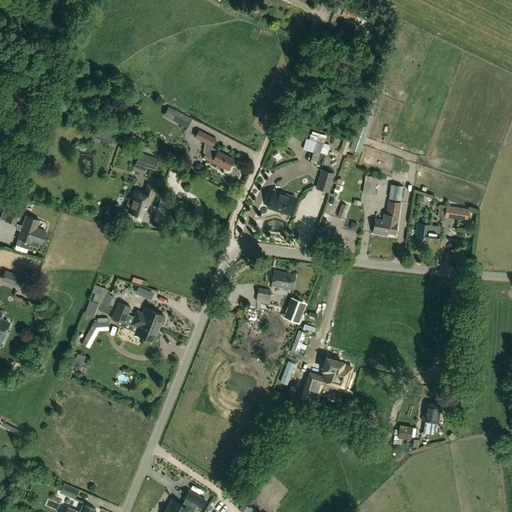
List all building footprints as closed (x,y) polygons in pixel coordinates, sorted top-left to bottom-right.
[(345,8),(341,15),(354,21),(358,14),(345,8)] [(342,54),(345,43),(336,40),(335,43),(337,44),(335,52),(342,54)] [(137,96),(141,100),(145,96),(141,92),(137,96)] [(185,127),(190,118),(176,111),(171,119),(185,127)] [(360,152),(373,116),(362,112),(349,148),(360,152)] [(42,132),(49,135),(54,123),(46,120),(42,132)] [(111,134),(101,131),(99,139),(109,142),(111,134)] [(216,139),(199,131),(195,138),(212,146),(216,139)] [(316,165),(320,153),(327,155),(330,145),(324,143),(326,135),(311,131),(308,139),(305,138),(302,149),(313,152),(309,163),(316,165)] [(276,150),(280,156),(286,152),(282,146),(276,150)] [(228,171),(234,159),(217,151),(211,148),(208,154),(205,153),(203,158),(228,171)] [(158,160),(139,153),(135,167),(142,169),(143,166),(154,170),(158,160)] [(328,192),(334,174),(322,170),(316,188),(328,192)] [(382,177),(374,176),(375,171),(367,171),(366,184),(381,185),(382,177)] [(390,184),(388,198),(401,200),(403,186),(390,184)] [(155,187),(148,185),(145,195),(135,192),(129,212),(132,213),(131,215),(132,215),(132,216),(148,222),(151,213),(147,212),(149,205),(150,206),(153,198),(151,197),(155,187)] [(267,208),(290,215),(296,198),(273,191),(267,208)] [(387,233),(395,235),(400,203),(388,201),(386,215),(385,214),(384,221),(375,219),(373,233),(387,236),(387,233)] [(432,215),(466,220),(468,209),(434,204),(432,215)] [(20,209),(11,206),(6,221),(15,224),(20,209)] [(18,238),(31,243),(39,221),(26,216),(18,238)] [(429,232),(430,225),(427,225),(427,218),(422,217),(421,224),(417,224),(415,240),(428,242),(428,240),(438,242),(439,233),(429,232)] [(31,281),(5,270),(1,280),(16,286),(19,279),(30,284),(31,281)] [(271,286),(293,289),(295,275),(274,271),(271,286)] [(126,284),(130,276),(121,272),(117,279),(126,284)] [(91,301),(98,303),(103,288),(96,285),(90,300),(91,301)] [(103,288),(98,303),(103,305),(103,304),(109,306),(109,305),(112,307),(115,299),(112,298),(112,296),(107,294),(108,290),(103,288)] [(259,288),(256,301),(268,304),(271,291),(259,288)] [(299,298),(299,307),(308,307),(308,298),(299,298)] [(91,301),(87,309),(89,310),(87,314),(93,316),(98,303),(91,301)] [(118,301),(115,310),(127,315),(131,306),(118,301)] [(134,318),(159,328),(161,324),(163,325),(165,319),(163,319),(164,316),(145,308),(143,314),(137,311),(134,318)] [(127,315),(115,310),(111,318),(124,323),(127,315)] [(159,328),(134,318),(132,324),(138,327),(135,334),(154,341),(159,328)] [(0,341),(2,338),(8,323),(0,319),(0,341)] [(109,327),(108,322),(94,323),(82,344),(86,347),(96,327),(109,327)] [(302,336),(294,356),(300,359),(308,338),(302,336)] [(344,351),(326,350),(325,364),(328,364),(327,371),(313,370),(311,396),(326,397),(328,375),(337,375),(337,378),(348,379),(349,367),(352,367),(353,355),(344,354),(344,351)] [(441,406),(424,403),(422,421),(438,423),(441,406)] [(2,422),(0,425),(15,433),(16,429),(2,422)] [(411,439),(413,429),(400,427),(398,437),(411,439)] [(59,493),(74,499),(79,489),(63,483),(59,493)] [(202,509),(206,501),(188,491),(184,498),(186,499),(182,505),(173,500),(165,511),(192,511),(196,506),(202,509)] [(242,511),(246,511),(249,508),(243,503),(239,509),(242,511)]
